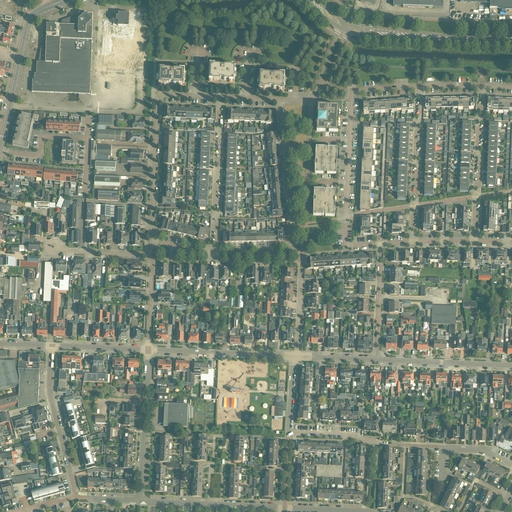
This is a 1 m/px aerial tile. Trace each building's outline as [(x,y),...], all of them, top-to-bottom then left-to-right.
[(417,0),(417,7),(425,8),(426,8),(426,9),(432,9),(432,8),(442,8),(441,0),(417,0)] [(511,0),(459,0),(460,2),(490,4),(489,9),(511,9),(511,0)] [(43,30),(35,65),(49,68),(50,67),(47,67),(52,45),(55,46),(59,44),(59,43),(57,37),(54,38),(53,36),(95,21),(96,22),(97,24),(100,24),(100,22),(136,24),(135,42),(135,43),(105,42),(105,39),(104,39),(104,42),(104,56),(135,58),(135,55),(148,56),(149,30),(147,30),(148,24),(149,24),(150,11),(95,9),(47,26),(43,30)] [(13,31),(0,28),(0,30),(0,31),(0,32),(0,33),(4,34),(12,36),(12,34),(13,34),(13,32),(13,31)] [(0,39),(3,40),(2,42),(10,44),(11,41),(12,39),(11,39),(11,38),(0,35),(0,39)] [(234,71),(235,71),(235,65),(230,65),(230,66),(224,66),(224,67),(220,67),(220,66),(215,66),(215,65),(210,64),(209,70),(210,70),(210,76),(209,76),(209,82),(214,82),(214,81),(220,81),(221,82),(222,82),(224,81),(229,81),(229,82),(234,83),(234,77),(234,71)] [(164,85),(170,85),(171,86),(172,86),(173,85),(179,85),(179,87),(184,87),(184,81),(183,81),(184,75),(185,75),(185,69),(179,69),(179,70),(174,70),(174,71),(170,71),(170,70),(165,70),(165,69),(159,68),(159,74),(160,74),(160,80),(159,80),(159,86),(164,86),(164,85)] [(284,79),(285,74),(279,74),(279,75),(274,75),(270,75),(270,74),(265,74),(265,73),(259,73),(259,78),(260,78),(260,85),(259,85),(259,90),(264,90),(264,89),(269,89),(271,90),(272,90),(273,89),(279,90),(279,91),(284,91),(284,86),(283,86),(284,79)] [(338,124),(339,115),(337,115),(337,113),(339,113),(339,106),(330,106),(327,106),(327,105),(327,106),(318,105),(317,112),(319,112),(319,114),(317,114),(317,120),(318,120),(318,123),(317,123),(318,123),(318,125),(317,125),(316,131),(325,132),(326,132),(326,127),(329,127),(328,132),(329,132),(338,132),(338,124)] [(27,143),(32,121),(38,122),(38,124),(44,124),(44,112),(34,112),(33,116),(20,113),(18,119),(14,139),(12,146),(28,149),(29,144),(27,143)] [(97,125),(113,126),(114,116),(98,115),(97,125)] [(133,120),(133,128),(144,129),(144,127),(145,127),(145,124),(144,124),(144,121),(139,121),(139,117),(132,117),(132,119),(133,120)] [(121,131),(97,130),(96,140),(114,141),(120,141),(121,131)] [(143,143),(144,141),(144,139),(144,137),(144,135),(136,134),(136,135),(132,135),(132,134),(129,134),(128,142),(133,142),(133,143),(139,143),(139,141),(143,142),(143,143)] [(77,165),(77,161),(76,161),(76,154),(78,154),(78,152),(76,152),(76,145),(78,145),(78,142),(63,141),(62,164),(77,165)] [(112,146),(96,145),(96,156),(111,156),(112,146)] [(336,166),(337,157),(335,157),(335,155),(337,155),(337,148),(328,148),(325,148),(325,147),(325,148),(316,147),(316,154),(317,154),(317,156),(315,156),(315,162),(317,162),(316,165),(315,165),(316,165),(316,167),(315,167),(315,174),(324,174),(324,169),(327,170),(327,174),(336,175),(336,166)] [(143,153),(143,151),(131,150),(131,159),(128,158),(128,162),(134,162),(134,159),(143,159),(143,157),(144,154),(143,153)] [(116,161),(96,160),(95,171),(115,172),(116,161)] [(14,178),(15,176),(16,166),(9,165),(9,170),(7,170),(6,174),(8,175),(8,178),(14,178)] [(130,173),(142,173),(142,165),(131,165),(130,173)] [(95,175),(94,185),(120,187),(120,176),(95,175)] [(142,186),(142,183),(142,181),(132,180),(131,187),(128,187),(128,191),(134,192),(134,189),(141,189),(142,187),(142,186)] [(11,199),(12,199),(11,199),(14,200),(15,194),(13,194),(14,190),(20,192),(20,188),(16,187),(10,186),(9,190),(3,189),(1,195),(8,196),(7,198),(11,199)] [(335,208),(335,199),(335,190),(326,190),(326,195),(323,195),(323,190),(314,189),(314,196),(315,196),(315,198),(314,198),(315,198),(315,201),(313,201),(313,207),(315,207),(315,209),(313,209),(313,216),(322,216),(325,216),(334,217),(334,210),(333,210),(333,208),(335,208)] [(98,200),(119,201),(119,191),(98,190),(98,200)] [(141,203),(141,202),(143,199),(141,196),(141,194),(127,194),(127,203),(141,203)] [(61,197),(60,197),(56,207),(61,209),(65,197),(63,197),(61,197)] [(172,205),(172,199),(162,199),(162,205),(166,205),(166,208),(175,208),(175,205),(172,205)] [(0,210),(8,212),(16,214),(17,211),(11,210),(12,206),(9,205),(9,206),(8,205),(0,203),(0,210)] [(85,221),(95,222),(95,215),(95,212),(96,205),(86,205),(85,221)] [(100,216),(100,217),(110,218),(110,206),(101,205),(100,216)] [(425,207),(425,209),(422,209),(422,214),(432,215),(435,215),(435,205),(425,207)] [(125,225),(125,207),(116,206),(115,224),(125,225)] [(141,207),(131,207),(130,226),(140,226),(141,207)] [(70,208),(69,228),(75,228),(79,228),(80,208),(70,208)] [(65,224),(61,224),(61,215),(58,215),(56,220),(56,227),(59,227),(59,234),(60,234),(60,235),(63,235),(63,234),(65,234),(65,230),(66,230),(66,227),(65,227),(65,224)] [(2,218),(0,217),(0,223),(4,225),(8,226),(9,220),(10,220),(10,217),(3,216),(2,218)] [(161,229),(166,231),(169,221),(169,219),(161,217),(159,224),(162,224),(161,229)] [(46,228),(46,234),(48,234),(48,235),(49,235),(50,235),(51,234),(53,234),(53,224),(49,224),(50,219),(44,219),(43,228),(46,228)] [(188,235),(193,237),(196,225),(190,224),(190,227),(188,235)] [(198,239),(201,227),(196,225),(193,237),(198,238),(198,239)] [(210,229),(204,227),(204,226),(201,225),(201,227),(198,239),(204,240),(205,235),(208,236),(210,229)] [(278,232),(278,242),(284,242),(284,237),(287,237),(287,229),(286,225),(283,225),(283,229),(281,229),(281,228),(278,228),(278,230),(278,232)] [(34,227),(31,227),(31,229),(31,231),(30,236),(33,236),(40,237),(41,226),(34,226),(34,227)] [(136,234),(132,234),(131,246),(139,246),(140,230),(136,230),(136,234)] [(223,243),(229,243),(229,233),(226,233),(226,230),(220,230),(220,238),(223,238),(223,243)] [(72,231),(71,243),(80,243),(80,232),(79,232),(75,231),(72,231)] [(97,244),(97,233),(93,233),(93,234),(89,233),(89,244),(93,244),(97,244)] [(111,233),(104,233),(100,233),(99,240),(104,240),(103,244),(105,245),(106,245),(108,245),(109,245),(111,245),(111,233)] [(118,234),(117,245),(119,245),(120,246),(121,246),(122,246),(123,245),(125,245),(125,241),(129,242),(129,235),(125,235),(125,234),(118,234)] [(32,239),(30,239),(25,239),(25,242),(25,245),(25,247),(27,247),(29,249),(29,251),(40,251),(40,250),(41,249),(41,248),(41,247),(41,246),(40,245),(40,244),(32,243),(32,239)] [(482,265),(482,263),(482,250),(479,251),(476,251),(476,259),(473,259),(473,266),(476,267),(477,267),(477,265),(482,265)] [(483,250),(482,250),(482,263),(488,263),(488,264),(491,264),(491,257),(488,257),(488,251),(486,251),(483,250)] [(402,262),(409,263),(409,264),(412,264),(412,263),(413,258),(409,258),(409,253),(407,253),(407,252),(406,251),(405,251),(404,252),(403,252),(402,252),(402,256),(401,263),(402,263),(402,262)] [(428,251),(428,256),(428,258),(425,257),(425,259),(425,264),(430,264),(430,260),(434,261),(434,252),(428,251)] [(446,263),(446,261),(452,261),(452,251),(446,251),(446,256),(443,256),(443,258),(443,262),(446,263)] [(452,251),(452,261),(458,262),(458,263),(461,263),(461,256),(458,256),(458,251),(452,251)] [(469,269),(473,269),(473,266),(473,259),(470,259),(470,251),(464,251),(463,267),(470,268),(469,269)] [(494,266),(500,266),(500,263),(500,251),(497,251),(494,251),(494,257),(491,257),(491,264),(491,270),(494,270),(494,266)] [(500,251),(500,263),(500,266),(506,265),(509,265),(509,258),(506,257),(506,252),(504,252),(501,251),(500,251)] [(397,263),(401,263),(402,256),(398,256),(398,253),(396,253),(395,252),(394,252),(393,252),(392,253),(391,253),(390,262),(397,263)] [(420,262),(420,266),(425,266),(425,264),(425,259),(422,259),(422,252),(416,252),(415,262),(420,262)] [(443,264),(443,262),(443,258),(440,258),(441,252),(434,252),(434,261),(438,261),(438,264),(443,264)] [(15,258),(3,257),(3,259),(0,258),(0,266),(15,267),(15,261),(15,258)] [(19,261),(19,267),(22,267),(38,268),(39,263),(39,258),(28,257),(28,262),(22,261),(19,261)] [(73,272),(79,273),(79,260),(78,260),(77,261),(76,261),(75,261),(73,261),(73,264),(70,264),(69,276),(69,286),(73,286),(73,272)] [(126,269),(130,274),(132,271),(141,272),(141,271),(143,270),(143,268),(142,267),(142,265),(137,264),(137,261),(127,261),(126,261),(126,269)] [(87,275),(87,277),(87,279),(93,280),(93,276),(101,276),(101,262),(93,262),(93,266),(92,267),(88,266),(87,275)] [(51,302),(51,291),(53,263),(45,263),(43,302),(46,302),(49,302),(51,302)] [(53,263),(51,291),(60,291),(61,279),(58,279),(58,281),(53,281),(53,263)] [(168,265),(166,265),(164,264),(162,265),(159,265),(159,277),(163,277),(163,280),(171,280),(171,276),(168,276),(168,265)] [(180,278),(179,279),(183,279),(183,273),(180,273),(181,266),(174,266),(173,278),(180,278)] [(190,281),(194,281),(195,280),(195,273),(192,273),(193,266),(191,266),(190,266),(188,266),(186,266),(186,278),(191,278),(190,281)] [(202,279),(203,282),(203,287),(206,287),(206,280),(207,274),(204,274),(205,267),(203,267),(202,266),(200,266),(199,267),(198,267),(197,279),(202,279)] [(207,273),(207,274),(206,280),(210,280),(214,280),(214,282),(218,282),(218,280),(219,270),(216,270),(216,267),(210,267),(210,273),(207,273)] [(221,280),(218,280),(218,282),(218,288),(221,288),(221,282),(223,283),(224,283),(229,279),(230,279),(231,271),(228,271),(228,268),(225,268),(225,267),(224,268),(221,268),(221,280)] [(247,279),(252,279),(252,284),(258,284),(259,274),(256,274),(256,269),(248,269),(247,279)] [(268,275),(269,270),(261,269),(261,280),(265,281),(265,282),(265,283),(271,283),(271,281),(271,275),(268,275)] [(293,270),(284,269),(284,275),(282,275),(281,281),(288,281),(288,278),(293,279),(293,270)] [(60,291),(67,291),(68,291),(69,286),(69,276),(64,276),(64,279),(61,279),(60,291)] [(125,286),(126,288),(129,288),(140,288),(141,281),(129,280),(129,278),(120,277),(120,283),(124,283),(125,284),(125,286)] [(12,300),(14,300),(21,301),(21,292),(22,287),(22,279),(4,278),(4,280),(0,278),(0,295),(3,296),(3,300),(6,300),(12,300)] [(288,285),(288,281),(281,281),(281,287),(284,287),(283,293),(292,294),(293,285),(288,285)] [(307,293),(316,294),(319,294),(319,288),(319,285),(320,282),(313,281),(313,284),(308,284),(307,293)] [(389,295),(398,296),(401,296),(401,288),(390,288),(389,295)] [(73,300),(80,301),(81,290),(73,289),(73,300)] [(119,290),(119,295),(121,295),(127,295),(130,295),(130,300),(130,303),(139,304),(139,301),(140,301),(140,299),(141,299),(141,296),(140,296),(140,294),(130,293),(130,291),(130,290),(119,290)] [(58,320),(60,320),(61,294),(66,295),(67,291),(60,291),(51,291),(51,302),(51,323),(57,323),(57,324),(58,324),(58,320)] [(287,302),(292,303),(292,294),(283,293),(283,299),(280,298),(280,305),(287,305),(287,302)] [(172,294),(170,294),(170,296),(161,295),(158,295),(158,302),(170,303),(170,296),(172,296),(172,294)] [(319,296),(315,296),(312,296),(312,299),(307,299),(307,308),(316,309),(316,303),(319,303),(319,296)] [(21,303),(21,301),(14,300),(13,308),(13,316),(13,321),(20,321),(20,316),(21,303)] [(287,309),(287,305),(280,305),(280,311),(278,311),(278,317),(291,318),(292,309),(287,309)] [(456,307),(432,306),(432,310),(432,313),(431,318),(431,323),(431,324),(449,325),(449,334),(449,337),(455,337),(456,314),(456,307)] [(88,337),(88,326),(88,325),(91,325),(92,313),(88,313),(88,322),(80,322),(80,326),(81,326),(81,333),(80,333),(80,337),(84,338),(84,337),(88,337)] [(71,337),(71,338),(74,338),(74,337),(76,337),(77,324),(79,324),(80,317),(79,317),(76,317),(75,317),(75,322),(70,322),(69,337),(71,337)] [(183,333),(180,333),(180,323),(175,323),(175,325),(175,327),(177,327),(177,337),(177,342),(180,342),(182,342),(183,342),(183,333)] [(243,337),(242,342),(245,342),(245,345),(252,345),(252,341),(253,340),(253,335),(247,335),(248,327),(243,327),(243,330),(243,337)] [(282,331),(282,338),(284,338),(283,342),(284,342),(284,343),(287,343),(287,342),(290,342),(290,338),(291,338),(291,333),(295,333),(295,328),(291,328),(288,327),(288,331),(282,331)] [(467,336),(467,349),(468,349),(468,350),(471,350),(472,350),(473,338),(475,338),(476,331),(476,327),(473,327),(472,331),(472,336),(467,336)] [(210,343),(210,339),(213,340),(213,329),(207,329),(207,335),(204,335),(203,343),(204,343),(207,344),(207,343),(210,343)] [(319,332),(319,329),(316,329),(316,331),(312,331),(312,336),(309,336),(309,343),(317,343),(318,334),(316,334),(316,331),(319,332)] [(265,331),(256,330),(256,334),(258,334),(258,341),(265,341),(265,334),(265,331)] [(227,332),(219,332),(219,336),(216,336),(216,335),(213,335),(213,340),(215,341),(215,344),(222,344),(223,340),(226,340),(227,332)] [(436,338),(430,337),(430,343),(434,343),(434,349),(440,349),(440,337),(440,332),(437,332),(437,337),(436,337),(436,338)] [(461,335),(459,335),(457,338),(454,338),(454,350),(461,350),(461,342),(465,342),(465,332),(461,332),(461,335)] [(487,342),(482,342),(482,340),(478,340),(477,351),(485,351),(485,348),(487,349),(487,342)] [(33,370),(39,370),(40,360),(38,360),(39,356),(33,356),(29,356),(28,359),(28,363),(33,363),(33,370)] [(66,381),(66,376),(67,357),(62,357),(62,364),(62,369),(60,369),(59,380),(66,381)] [(69,370),(76,370),(77,357),(67,357),(66,376),(69,376),(69,370)] [(77,357),(76,370),(76,375),(83,376),(84,374),(84,371),(81,370),(81,358),(77,357)] [(13,360),(7,359),(0,359),(0,391),(14,388),(19,386),(19,384),(13,360)] [(201,377),(201,364),(195,364),(194,369),(191,369),(191,384),(194,384),(194,374),(201,374),(201,377)] [(208,365),(201,364),(201,377),(207,377),(207,385),(212,385),(213,370),(208,370),(208,365)] [(19,380),(19,384),(19,386),(19,394),(18,408),(35,404),(46,402),(46,401),(38,403),(39,370),(33,370),(26,370),(19,370),(19,373),(19,380)] [(397,383),(397,381),(398,376),(397,376),(397,373),(395,373),(394,372),(392,372),(391,380),(391,384),(396,384),(396,393),(397,393),(397,397),(399,397),(400,383),(397,383)] [(98,374),(92,374),(86,374),(84,374),(83,376),(83,382),(98,383),(98,374)] [(104,374),(98,374),(98,383),(109,383),(110,376),(110,375),(104,374)] [(66,381),(59,380),(59,388),(57,388),(57,393),(65,393),(66,392),(66,381)] [(128,393),(128,395),(136,395),(136,389),(132,388),(132,387),(128,386),(128,388),(125,388),(126,384),(120,384),(119,392),(128,393)] [(204,399),(216,400),(216,390),(212,390),(212,396),(204,396),(204,399)] [(15,395),(0,398),(0,413),(18,408),(19,394),(15,395)] [(282,399),(280,397),(278,397),(276,398),(276,407),(275,407),(274,417),(282,417),(282,410),(286,410),(286,404),(283,403),(282,401),(282,399)] [(64,410),(65,413),(74,410),(73,407),(81,404),(83,404),(81,399),(74,401),(64,404),(65,407),(62,408),(62,407),(62,408),(63,410),(64,410)] [(189,405),(183,405),(176,404),(165,404),(164,427),(188,428),(189,405)] [(135,413),(136,409),(135,409),(135,406),(123,406),(123,414),(127,414),(127,413),(135,413)] [(30,419),(34,418),(46,415),(47,415),(46,411),(45,412),(44,407),(32,410),(34,415),(29,416),(30,419)] [(320,407),(320,413),(323,413),(322,420),(329,421),(329,412),(325,411),(325,407),(320,407)] [(333,412),(329,412),(329,421),(335,421),(335,414),(338,414),(338,408),(333,407),(333,412)] [(338,408),(338,414),(341,414),(340,421),(347,422),(347,412),(343,412),(343,408),(338,408)] [(357,413),(353,412),(352,422),(359,422),(359,415),(362,415),(362,408),(357,408),(357,413)] [(65,419),(76,416),(74,410),(65,413),(64,413),(63,413),(65,416),(66,416),(66,418),(65,418),(65,419)] [(0,424),(7,423),(10,422),(8,413),(0,415),(0,424)] [(36,424),(37,430),(40,429),(38,423),(48,421),(46,415),(34,418),(36,424)] [(109,417),(105,416),(95,416),(95,423),(95,425),(109,425),(109,417)] [(25,426),(24,421),(23,417),(12,420),(14,429),(25,426)] [(364,424),(364,431),(370,431),(370,422),(367,422),(367,417),(362,417),(361,424),(364,424)] [(134,426),(134,419),(123,418),(122,421),(123,421),(123,426),(134,426)] [(374,422),(370,422),(370,431),(376,432),(376,430),(379,430),(380,418),(374,418),(374,422)] [(499,424),(507,427),(509,422),(502,419),(499,424)] [(410,426),(410,436),(416,436),(416,429),(421,429),(421,423),(421,420),(417,420),(417,423),(417,426),(410,426)] [(401,421),(401,428),(404,428),(404,430),(404,435),(410,436),(410,426),(406,425),(407,422),(401,421)] [(433,430),(433,438),(443,439),(443,435),(446,435),(447,425),(444,425),(443,431),(433,430)] [(461,426),(460,440),(468,441),(468,427),(461,426)] [(456,440),(456,437),(459,438),(460,427),(454,427),(454,431),(449,431),(449,437),(450,437),(449,440),(456,440)] [(488,427),(487,438),(490,439),(490,442),(493,442),(494,434),(496,434),(496,427),(488,427)] [(476,428),(475,439),(478,439),(478,441),(485,442),(486,431),(479,431),(479,428),(476,428)] [(511,435),(507,433),(506,433),(504,437),(497,434),(496,441),(503,443),(504,440),(510,442),(510,441),(511,441),(511,435)] [(77,440),(78,443),(79,443),(80,445),(79,445),(78,445),(78,446),(89,443),(91,442),(90,437),(87,437),(77,440)] [(272,442),(269,442),(269,448),(278,449),(278,442),(276,442),(276,439),(272,439),(272,442)] [(44,453),(46,453),(47,455),(57,452),(56,449),(56,450),(55,450),(55,447),(53,448),(52,445),(50,445),(50,443),(42,445),(43,451),(43,452),(43,453),(44,453)] [(90,448),(89,443),(78,446),(80,449),(80,448),(81,448),(81,450),(80,451),(80,450),(80,451),(90,448)] [(92,453),(90,448),(80,451),(81,454),(82,454),(82,455),(81,456),(92,453)] [(11,452),(0,454),(0,463),(7,462),(8,466),(13,465),(11,452)] [(57,453),(58,453),(57,452),(47,455),(48,461),(59,458),(57,455),(56,453),(57,453)] [(82,461),(93,458),(95,458),(94,453),(92,453),(81,456),(83,459),(84,461),(83,461),(82,461)] [(59,458),(48,461),(50,466),(60,463),(59,460),(58,460),(57,458),(59,458)] [(85,464),(86,469),(95,467),(93,458),(82,461),(84,464),(85,464)] [(458,467),(462,469),(461,471),(463,472),(464,470),(468,462),(462,459),(458,467)] [(265,466),(254,466),(254,469),(265,469),(265,466),(277,467),(277,461),(268,460),(268,464),(265,464),(265,466)] [(474,464),(468,462),(464,470),(470,473),(474,464)] [(31,470),(30,464),(30,463),(21,465),(22,472),(31,470)] [(60,463),(50,466),(51,471),(62,468),(60,465),(59,465),(59,463),(60,463)] [(480,467),(477,472),(480,474),(483,475),(482,475),(484,476),(485,473),(488,474),(492,466),(487,463),(483,469),(480,467)] [(477,472),(480,467),(474,464),(470,473),(473,474),(472,477),(475,478),(477,472)] [(498,468),(492,466),(488,474),(492,476),(488,484),(490,485),(498,468)] [(63,474),(61,470),(61,471),(60,469),(61,468),(61,469),(62,468),(51,471),(52,476),(63,474)] [(504,471),(498,468),(490,485),(496,488),(497,485),(494,483),(496,478),(500,480),(501,480),(502,479),(502,478),(502,477),(501,477),(504,471)] [(125,471),(125,481),(124,490),(131,490),(131,482),(133,482),(134,480),(128,480),(128,477),(131,474),(132,471),(125,471)] [(395,482),(402,483),(402,479),(395,479),(395,478),(392,478),(393,474),(383,473),(383,480),(388,480),(388,482),(395,482)] [(0,481),(12,479),(12,482),(14,482),(28,480),(32,480),(40,479),(39,474),(31,475),(31,474),(12,477),(11,474),(0,475),(0,481)] [(459,488),(462,482),(453,478),(451,484),(459,488)] [(57,485),(60,494),(65,492),(62,483),(59,484),(59,482),(57,482),(57,485)] [(448,489),(457,494),(459,488),(451,484),(448,489)] [(17,501),(16,500),(15,500),(11,485),(4,486),(0,487),(0,494),(0,495),(0,494),(0,496),(1,500),(2,500),(3,507),(10,505),(13,504),(13,505),(18,504),(17,501)] [(445,495),(454,499),(457,494),(448,489),(445,495)] [(482,496),(490,500),(493,494),(485,490),(482,496)] [(273,498),(273,491),(264,491),(264,494),(262,494),(261,500),(270,500),(270,497),(273,498)] [(442,501),(451,505),(454,499),(445,495),(442,501)] [(480,499),(479,502),(487,506),(490,500),(482,496),(478,495),(477,497),(480,499)] [(451,511),(452,510),(450,508),(451,505),(442,501),(439,506),(450,511),(451,511)] [(394,503),(389,503),(378,502),(378,503),(377,503),(377,506),(378,506),(377,509),(383,509),(383,511),(387,511),(387,509),(387,505),(391,506),(391,510),(394,510),(394,503)]
